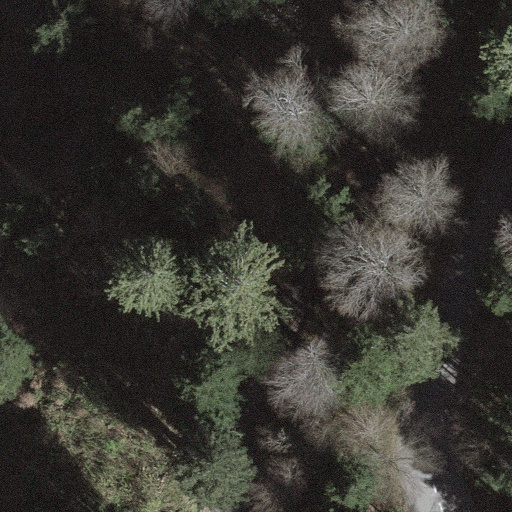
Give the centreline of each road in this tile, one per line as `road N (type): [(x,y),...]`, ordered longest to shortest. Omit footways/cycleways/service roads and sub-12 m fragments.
road 1 (track): [(464,0),(389,146),(286,311),(252,413),(245,511)]
road 2 (unclassified): [(511,167),(457,295),(437,367),(433,462),(446,511)]
